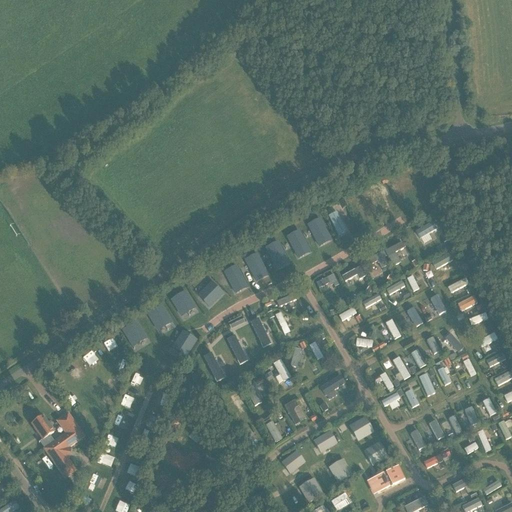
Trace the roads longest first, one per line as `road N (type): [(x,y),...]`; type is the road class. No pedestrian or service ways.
road 1 (unclassified): [(0,386),(319,172),(368,151),(458,134)]
road 2 (unclassified): [(458,134),(446,0)]
